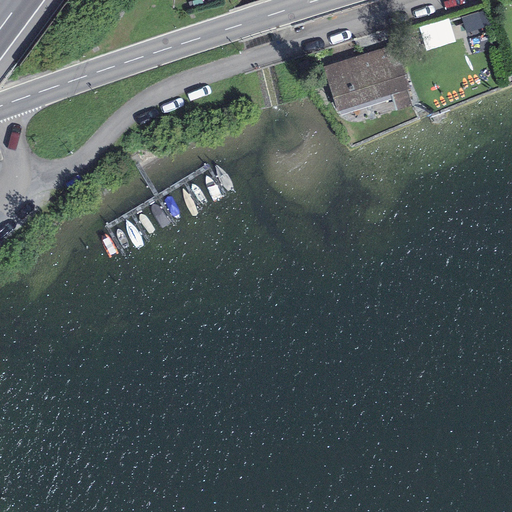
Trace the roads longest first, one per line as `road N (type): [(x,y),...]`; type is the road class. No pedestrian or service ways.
road 1 (residential): [(0,178),(78,162),(168,87),(430,0)]
road 2 (primary): [(318,0),(0,106)]
